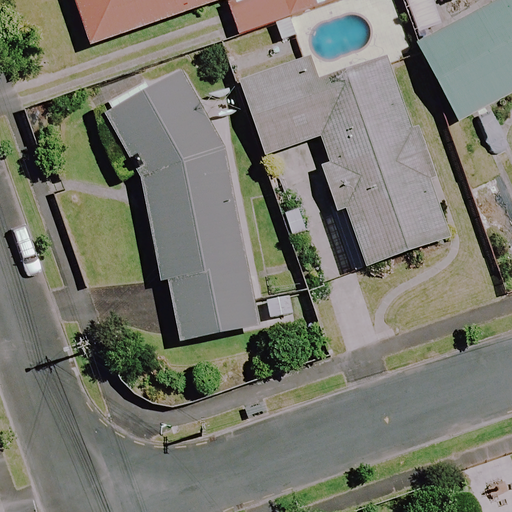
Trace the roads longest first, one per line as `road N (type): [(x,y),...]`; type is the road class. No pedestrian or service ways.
road 1 (residential): [(102,511),(511,371)]
road 2 (residential): [(0,258),(88,511)]
